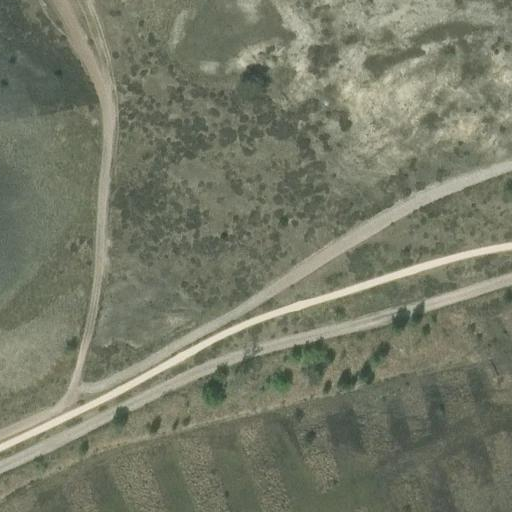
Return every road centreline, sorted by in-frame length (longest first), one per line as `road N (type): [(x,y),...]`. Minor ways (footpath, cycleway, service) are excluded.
road 1 (track): [(511,283),(220,365),(0,468)]
road 2 (unknown): [(0,432),(73,396),(96,284),(102,85),(57,0)]
